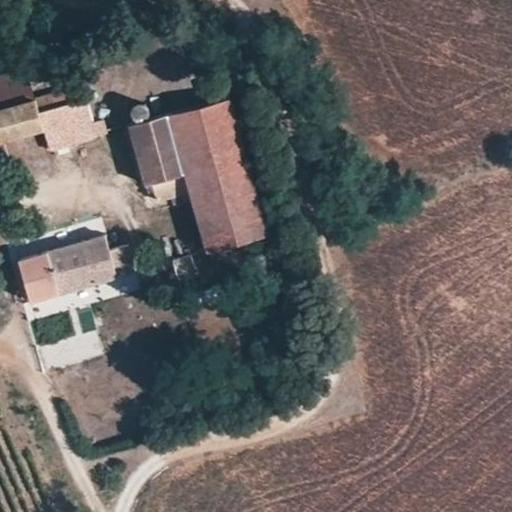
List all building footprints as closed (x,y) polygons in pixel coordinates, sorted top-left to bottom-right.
[(0,106),(33,97),(25,64),(0,71),(0,106)] [(81,83),(33,97),(40,119),(65,113),(62,104),(85,98),(81,83)] [(207,90),(212,108),(229,102),(225,85),(207,90)] [(0,106),(0,139),(42,128),(40,119),(33,97),(0,106)] [(271,238),(231,102),(229,102),(212,108),(172,118),(187,177),(152,187),(158,207),(183,199),(186,209),(196,206),(211,255),(271,238)] [(187,177),(172,118),(143,125),(131,129),(146,189),(152,187),(187,177)] [(17,256),(29,300),(115,275),(112,261),(104,231),(17,256)] [(112,261),(115,275),(136,270),(128,242),(115,246),(119,260),(112,261)] [(189,255),(171,260),(174,276),(193,271),(189,255)] [(97,329),(35,347),(41,371),(104,353),(97,329)]
